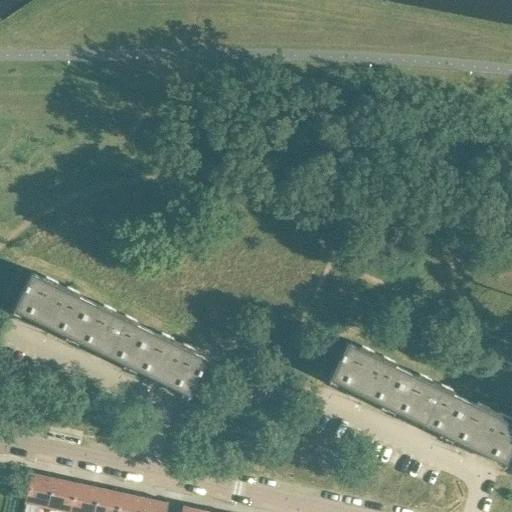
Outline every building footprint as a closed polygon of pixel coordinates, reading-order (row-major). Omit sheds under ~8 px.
[(44,278),(30,272),(12,310),(13,311),(15,307),(71,334),(69,338),(70,338),(72,334),(72,335),(89,300),(77,294),(78,291),(67,286),(66,286),(65,288),(56,284),(57,281),(45,275),(44,278)] [(102,307),(89,300),(72,335),(129,362),(127,366),(128,366),(130,363),(131,363),(147,329),(134,322),(136,319),(124,314),(122,317),(114,312),(115,310),(115,309),(103,303),(102,307)] [(160,335),(147,329),(131,363),(188,391),(186,395),(187,395),(206,357),(192,351),(194,348),(182,342),(180,345),(171,340),(173,338),(172,337),(161,332),(160,335)] [(359,347),(346,341),(327,379),(328,380),(330,376),(389,404),(387,408),(406,370),(392,363),(394,360),(383,355),(382,355),(381,355),(380,357),(371,353),(373,350),(372,350),(361,344),(359,347)] [(439,383),(438,386),(429,382),(431,379),(430,378),(419,373),(417,376),(406,370),(387,408),(388,408),(390,404),(447,432),(445,436),(464,398),(450,392),(452,388),(440,383),(439,383)] [(504,460),(502,464),(503,465),(511,445),(511,421),(508,420),(510,417),(498,411),(498,412),(497,411),(496,414),(487,410),(489,407),(488,406),(477,401),(475,404),(464,398),(445,436),(446,436),(447,433),(504,460)] [(32,473),(32,471),(31,471),(24,503),(25,503),(25,502),(47,506),(53,478),(32,473)] [(76,481),(76,483),(53,478),(47,506),(70,511),(76,481)] [(77,481),(76,481),(70,511),(73,511),(93,511),(99,488),(77,483),(77,481)] [(121,493),(99,488),(93,511),(117,511),(122,491),(121,491),(121,493)] [(122,491),(117,511),(140,511),(144,498),(122,493),(122,491)] [(140,511),(164,511),(167,501),(166,501),(166,502),(144,498),(140,511)]
